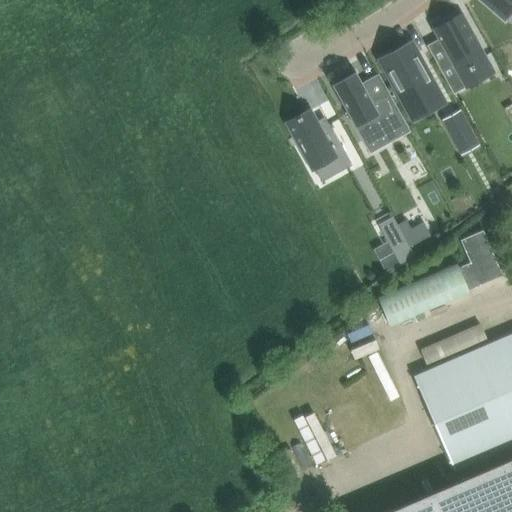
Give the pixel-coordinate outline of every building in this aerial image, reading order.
[(511,0),(483,0),(504,18),(511,8),(511,0)] [(439,38),(426,45),(453,94),(467,87),(459,73),(469,67),(470,70),(474,68),(473,65),(486,58),(461,12),(433,28),(439,38)] [(410,44),(382,59),(408,106),(426,96),(431,105),(439,100),(441,104),(442,103),(440,100),(442,99),(434,83),(432,84),(410,44)] [(355,71),(332,84),(363,141),(384,129),(391,142),(410,131),(378,73),(362,83),(355,71)] [(296,118),(288,123),(293,132),(292,132),(298,143),(312,167),(323,161),(323,162),(324,161),(329,171),(330,171),(332,174),(345,167),(345,168),(351,165),(327,122),(325,119),(317,124),(315,121),(309,110),(296,118)] [(459,113),(442,122),(455,144),(472,135),(459,113)] [(392,214),(377,223),(400,264),(414,254),(392,214)] [(457,263),(382,295),(395,324),(469,292),(468,290),(503,275),(483,229),(460,239),(470,262),(458,267),(457,263)] [(421,345),(426,361),(489,338),(483,322),(421,345)] [(511,444),(511,333),(414,375),(454,469),(511,444)] [(511,511),(511,457),(385,511),(511,511)]
